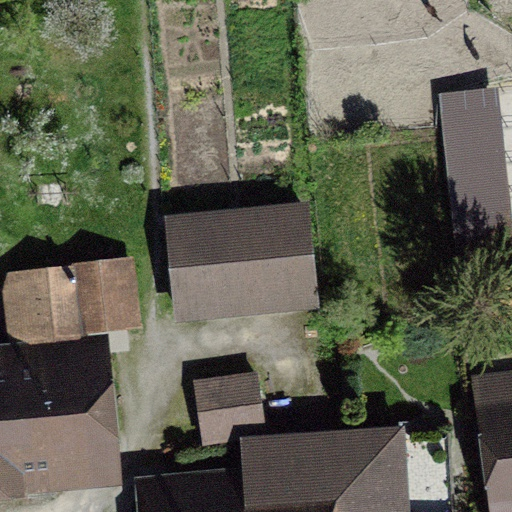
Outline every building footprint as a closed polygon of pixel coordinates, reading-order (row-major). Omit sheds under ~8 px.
[(502,268),(482,95),(445,98),(465,272),(502,268)] [(177,313),(314,298),(304,209),(170,222),(177,313)] [(131,267),(3,283),(11,349),(140,333),(131,267)] [(95,350),(0,358),(0,473),(105,465),(95,350)] [(511,511),(511,376),(476,381),(492,511),(511,511)] [(256,380),(187,388),(193,443),(262,436),(256,380)] [(451,511),(447,428),(265,444),(273,511),(451,511)] [(144,511),(273,511),(265,444),(245,445),(248,490),(144,501),(144,511)]
